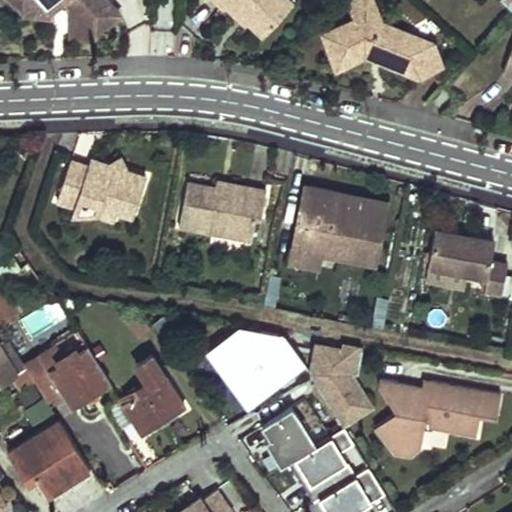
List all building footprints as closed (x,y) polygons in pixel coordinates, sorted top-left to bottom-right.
[(14,0),(26,13),(26,0),(14,0)] [(26,0),(26,13),(53,14),(54,6),(54,0),(62,0),(68,7),(73,12),(72,30),(91,31),(95,36),(121,14),(108,0),(26,0)] [(228,2),(249,21),(264,34),(294,2),(291,0),(219,0),(225,5),(228,2)] [(322,31),(335,67),(365,53),(419,75),(441,64),(433,41),(381,21),(372,0),(349,0),(356,16),(322,31)] [(511,0),(500,0),(511,11),(511,10),(511,0)] [(228,2),(225,5),(246,24),(249,21),(228,2)] [(162,31),(158,49),(172,52),(176,34),(162,31)] [(68,156),(56,198),(75,203),(77,195),(99,201),(97,210),(114,215),(116,206),(132,211),(144,170),(118,163),(117,167),(111,165),(112,161),(88,154),(85,161),(68,156)] [(243,184),(216,179),(215,186),(241,190),(243,184)] [(187,180),(179,225),(252,239),(256,216),(261,216),(266,188),(243,184),(241,190),(215,186),(187,180)] [(335,188),(306,182),(294,246),(323,251),(376,261),(386,204),(334,194),(335,188)] [(387,198),(335,188),(334,194),(386,204),(387,198)] [(436,226),(429,264),(468,272),(488,276),(485,288),(502,292),(508,262),(491,259),(495,238),(470,233),(469,237),(460,236),(461,231),(436,226)] [(294,246),(291,260),(320,266),(323,251),(294,246)] [(429,264),(426,279),(465,286),(468,272),(429,264)] [(0,318),(12,310),(0,290),(0,318)] [(57,300),(20,316),(28,336),(66,320),(57,300)] [(147,323),(135,307),(124,315),(136,332),(147,323)] [(76,327),(24,360),(34,377),(36,380),(49,401),(64,391),(50,369),(87,345),(76,327)] [(365,348),(345,343),(344,347),(247,328),(243,331),(241,329),(210,350),(249,401),(281,381),(303,365),(307,370),(326,398),(355,377),(356,377),(365,348)] [(0,343),(0,378),(2,380),(17,370),(0,343)] [(110,381),(87,345),(50,369),(64,391),(73,404),(110,381)] [(185,406),(154,358),(152,354),(138,363),(150,384),(124,401),(144,433),(185,406)] [(303,365),(281,381),(285,385),(307,370),(303,365)] [(422,376),(415,375),(414,382),(421,383),(422,376)] [(414,382),(380,376),(377,384),(395,410),(374,425),(393,452),(410,455),(420,447),(423,426),(475,435),(479,415),(496,417),(500,390),(422,376),(421,383),(414,382)] [(355,377),(326,398),(345,424),(374,405),(355,377)] [(15,390),(27,424),(48,417),(36,382),(15,390)] [(316,442),(328,433),(303,400),(292,408),(316,442)] [(124,401),(111,409),(121,426),(134,418),(124,401)] [(60,418),(19,444),(49,493),(91,468),(65,426),(60,418)] [(345,424),(295,458),(312,483),(307,487),(316,501),(358,472),(342,449),(355,440),(345,424)] [(295,458),(290,463),(307,487),(312,483),(295,458)] [(383,489),(369,465),(358,472),(316,501),(311,504),(316,511),(354,511),(370,502),(368,499),(383,489)] [(203,495),(176,511),(233,511),(218,488),(204,497),(203,495)] [(370,502),(384,492),(383,489),(368,499),(370,502)]
